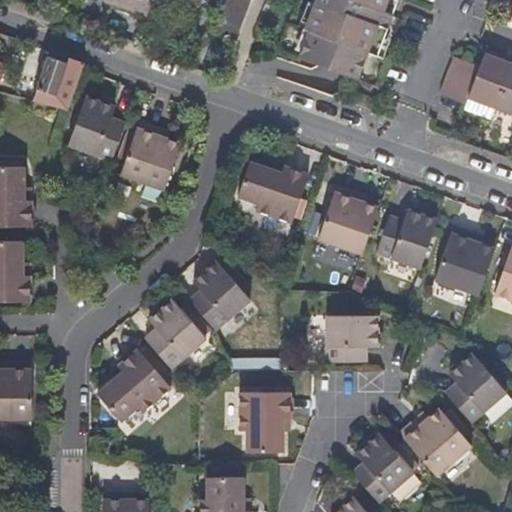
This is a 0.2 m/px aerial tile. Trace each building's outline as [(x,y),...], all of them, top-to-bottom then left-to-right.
[(150,0),(119,0),(147,10),(150,0)] [(227,0),(217,27),(237,36),(250,0),(227,0)] [(312,0),(300,33),(304,35),(295,61),(353,82),(362,56),(371,59),(386,18),(378,14),(383,0),(312,0)] [(29,43),(0,33),(0,93),(48,105),(52,94),(34,88),(18,83),(16,80),(29,43)] [(45,54),(34,88),(52,94),(48,105),(64,109),(78,68),(81,61),(64,55),(62,60),(45,54)] [(464,102),(491,112),(508,68),(481,58),(476,71),(471,84),(466,95),(464,102)] [(452,61),(446,75),(471,84),(476,71),(452,61)] [(511,69),(508,68),(491,112),(511,120),(511,69)] [(446,75),(442,86),(466,95),(471,84),(446,75)] [(437,98),(461,108),(464,102),(466,95),(442,86),(437,98)] [(111,160),(125,124),(111,119),(114,109),(86,98),(68,146),(111,160)] [(139,121),(120,175),(163,190),(180,144),(160,136),(162,130),(139,121)] [(282,174),(251,163),(239,196),(259,204),(257,210),(293,224),(309,175),(285,167),(282,174)] [(0,227),(33,227),(33,201),(25,200),(25,167),(0,167),(0,227)] [(363,254),(379,209),(359,201),(361,194),(339,186),(320,238),(363,254)] [(420,269),(436,220),(409,211),(405,222),(391,217),(379,254),(420,269)] [(478,295),(494,250),(476,243),(478,235),(456,227),(437,280),(478,295)] [(25,276),(25,241),(0,241),(0,300),(32,301),(33,276),(25,276)] [(511,250),(497,295),(511,300),(511,250)] [(202,290),(190,300),(217,330),(253,299),(218,260),(194,281),(202,290)] [(158,329),(147,339),(173,369),(208,337),(174,299),(151,320),(158,329)] [(328,315),(328,361),(368,361),(368,347),(378,347),(377,315),(328,315)] [(124,371),(99,394),(123,420),(139,407),(144,411),(172,387),(140,349),(120,366),(124,371)] [(446,392),(471,422),(506,392),(473,353),(449,374),(457,383),(446,392)] [(34,362),(10,361),(9,369),(0,369),(0,417),(34,418),(34,362)] [(362,385),(381,387),(382,373),(363,372),(362,385)] [(292,391),(241,393),(242,431),(249,430),(249,452),(286,450),(286,418),(293,418),(292,391)] [(419,416),(400,433),(438,476),(472,445),(440,409),(424,424),(419,416)] [(366,463),(355,474),(380,502),(415,471),(395,448),(381,433),(357,453),(366,463)] [(103,437),(93,437),(92,453),(104,453),(103,437)] [(395,448),(415,471),(420,466),(401,443),(395,448)] [(245,477),(210,478),(210,499),(202,499),(202,511),(252,511),(253,510),(246,510),(245,477)] [(105,511),(151,511),(151,499),(130,499),(130,492),(105,492),(105,511)] [(369,511),(356,497),(337,511),(369,511)]
